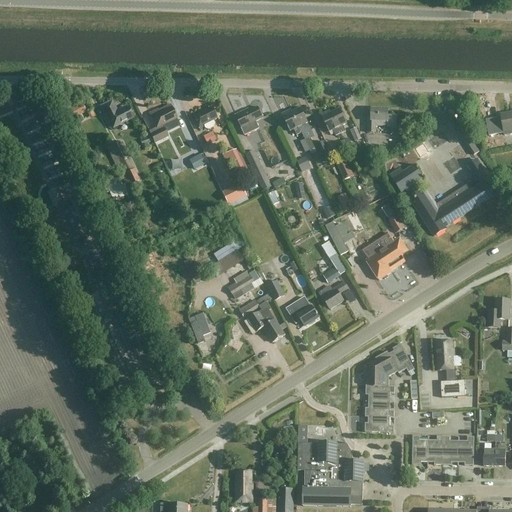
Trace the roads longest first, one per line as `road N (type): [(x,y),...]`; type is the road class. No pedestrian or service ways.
road 1 (tertiary): [(0,2),(511,16)]
road 2 (unclassified): [(0,79),(511,89)]
road 3 (tertiary): [(295,379),(511,245)]
road 4 (tertiary): [(89,511),(295,379)]
